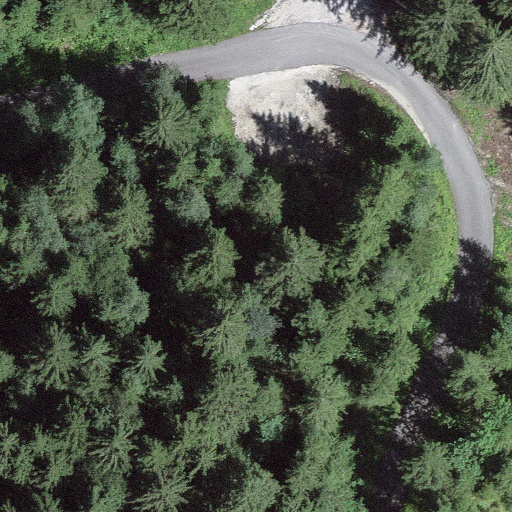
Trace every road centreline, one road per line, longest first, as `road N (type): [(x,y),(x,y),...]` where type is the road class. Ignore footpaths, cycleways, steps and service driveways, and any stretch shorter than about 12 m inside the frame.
road 1 (track): [(383,511),(468,291),(477,250),(474,204),(460,160),(411,87),(383,62),(312,43)]
road 2 (track): [(0,111),(192,62),(312,43)]
